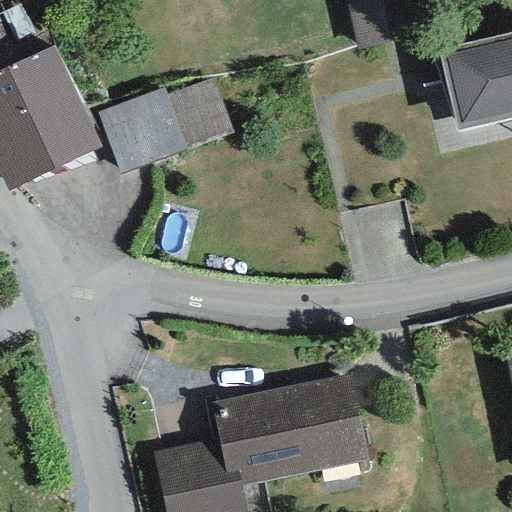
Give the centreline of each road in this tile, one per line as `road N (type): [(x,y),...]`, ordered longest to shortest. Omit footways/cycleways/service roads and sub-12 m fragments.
road 1 (residential): [(511,280),(334,311),(188,297),(34,260)]
road 2 (residential): [(34,260),(96,421),(111,511)]
